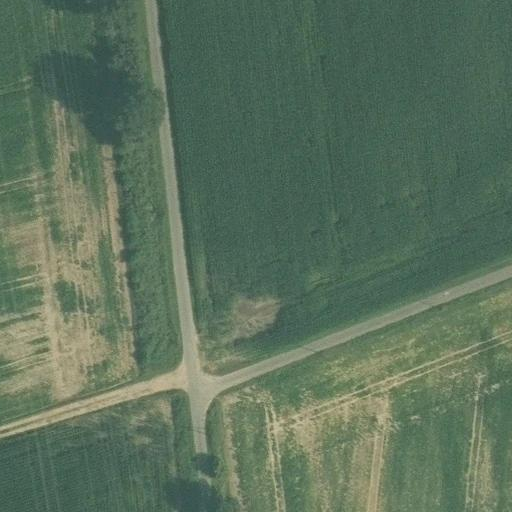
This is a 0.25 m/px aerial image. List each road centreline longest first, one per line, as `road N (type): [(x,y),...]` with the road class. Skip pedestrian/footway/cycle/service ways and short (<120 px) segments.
road 1 (unclassified): [(146,0),(203,511)]
road 2 (track): [(189,375),(0,429)]
